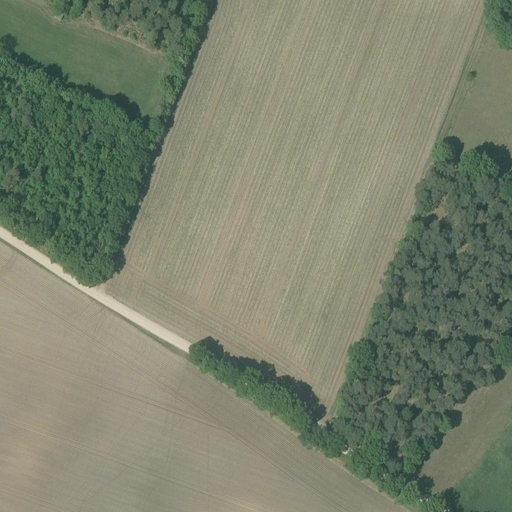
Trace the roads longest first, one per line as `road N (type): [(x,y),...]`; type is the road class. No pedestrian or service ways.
road 1 (track): [(328,432),(495,0)]
road 2 (track): [(204,0),(96,295)]
road 3 (track): [(328,432),(96,295)]
road 4 (track): [(446,511),(328,432)]
